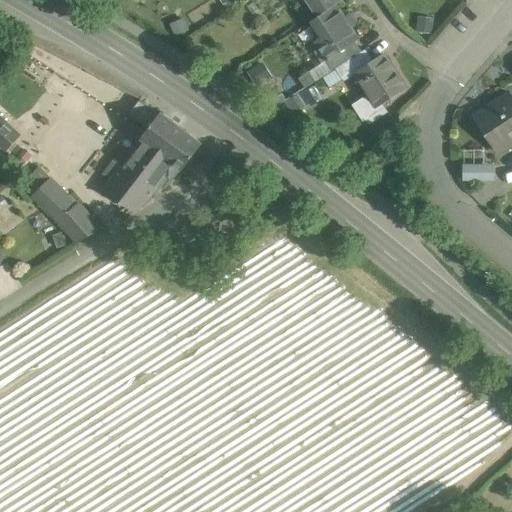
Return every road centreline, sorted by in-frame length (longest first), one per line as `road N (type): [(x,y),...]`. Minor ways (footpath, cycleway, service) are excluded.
road 1 (primary): [(511,357),(230,128),(26,0)]
road 2 (residential): [(207,164),(180,199),(0,313)]
road 3 (unclassified): [(428,106),(426,141),(437,178),(511,256)]
road 4 (residential): [(511,4),(428,106)]
